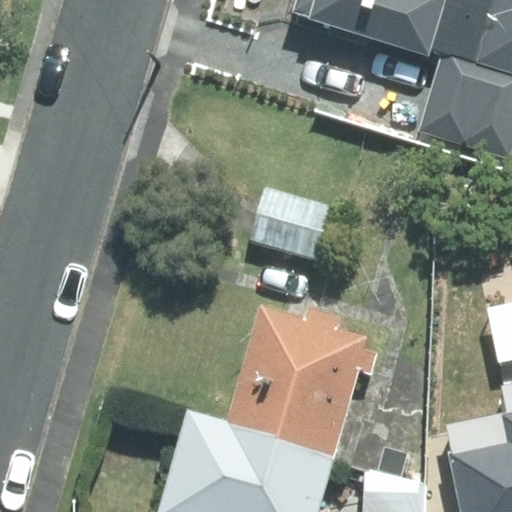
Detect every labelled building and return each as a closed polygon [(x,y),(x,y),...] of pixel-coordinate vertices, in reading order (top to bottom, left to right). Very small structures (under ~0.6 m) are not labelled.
[(511,0),(309,0),(303,28),(468,68),(481,16),(511,23),(511,0)] [(511,64),(489,58),(480,92),(511,100),(511,123),(502,158),(511,160),(511,64)] [(335,214),(258,195),(245,249),(322,268),(335,214)] [(315,511),(369,330),(259,298),(224,418),(181,406),(149,511),(315,511)] [(511,511),(511,409),(441,419),(452,511),(511,511)] [(421,511),(426,483),(370,475),(364,511),(421,511)]
